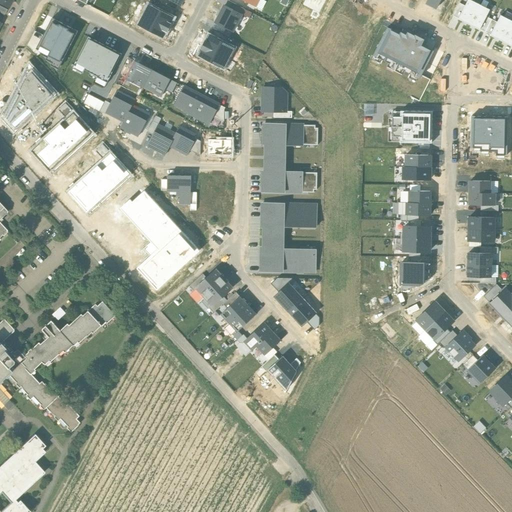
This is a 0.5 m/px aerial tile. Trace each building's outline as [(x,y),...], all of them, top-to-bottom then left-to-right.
[(440,0),(427,0),(426,3),(436,8),(440,0)] [(469,25),(479,4),(470,0),(467,0),(464,9),(458,19),(469,25)] [(161,2),(157,9),(173,18),(176,11),(161,2)] [(479,4),(469,25),(479,30),(485,19),(490,10),(479,4)] [(157,9),(149,5),(139,25),(163,37),(166,31),(167,32),(171,24),(170,23),(173,18),(157,9)] [(241,15),(224,6),(215,23),(233,32),(241,15)] [(453,17),(458,19),(464,9),(458,6),(453,17)] [(501,41),(511,21),(500,15),(496,25),(490,36),(501,41)] [(78,31),(52,18),(36,49),(43,52),(43,51),(49,54),(46,60),(53,63),(54,62),(60,65),(78,31)] [(490,36),(496,25),(485,19),(479,30),(490,36)] [(511,21),(501,41),(511,46),(511,45),(511,21)] [(394,31),(387,28),(373,55),(419,79),(434,51),(427,48),(428,47),(422,44),(425,39),(415,34),(414,35),(408,32),(406,36),(394,30),(394,31)] [(213,29),(210,36),(226,44),(229,37),(213,29)] [(226,44),(210,36),(206,42),(206,41),(202,49),(202,50),(199,55),(223,68),(234,48),(226,44)] [(122,54),(88,37),(74,65),(84,70),(85,70),(97,76),(97,77),(107,82),(122,54)] [(126,76),(133,62),(127,59),(119,73),(126,76)] [(143,88),(152,70),(134,61),(133,62),(126,76),(125,78),(143,88)] [(3,114),(18,130),(54,97),(27,67),(3,114)] [(170,79),(152,70),(143,88),(161,97),(170,79)] [(192,115),(202,96),(184,86),(175,104),(185,110),(185,111),(192,115)] [(263,88),(262,111),(274,112),(286,112),(286,111),(287,94),(282,88),(263,88)] [(135,100),(117,91),(106,112),(124,122),(132,106),(135,100)] [(104,102),(88,94),(83,104),(99,112),(104,102)] [(219,105),(202,96),(192,115),(209,124),(213,117),(219,105)] [(31,151),(50,171),(92,133),(65,103),(58,110),(66,119),(31,151)] [(225,108),(219,105),(213,117),(220,121),(224,121),(224,110),(225,108)] [(150,115),(132,106),(124,122),(121,127),(126,130),(125,131),(131,134),(131,133),(138,136),(150,115)] [(400,117),(392,117),(392,136),(400,137),(400,143),(431,143),(432,112),(400,111),(400,117)] [(486,117),(471,117),(470,148),(480,148),(480,151),(496,152),(496,155),(506,156),(507,117),(493,117),(493,116),(486,116),(486,117)] [(169,146),(176,134),(158,125),(147,145),(165,155),(169,146)] [(286,126),(262,125),(262,147),(265,147),(264,172),(261,172),(261,194),(302,195),(302,175),(284,174),(285,148),(302,149),(303,126),(286,125),(286,126)] [(176,134),(169,146),(187,155),(190,151),(194,142),(192,141),(194,138),(195,135),(180,127),(176,134)] [(200,141),(194,138),(192,141),(194,142),(190,151),(199,156),(200,155),(200,141)] [(232,139),(208,139),(207,155),(231,155),(232,139)] [(68,192),(87,212),(129,174),(103,144),(95,151),(103,160),(68,192)] [(406,155),(406,167),(430,167),(431,155),(406,155)] [(406,167),(403,167),(403,179),(430,179),(430,167),(406,167)] [(191,176),(167,176),(167,179),(167,191),(176,191),(176,196),(180,196),(180,204),(190,204),(191,192),(191,176)] [(470,193),(490,193),(490,181),(470,181),(470,193)] [(157,290),(199,251),(144,191),(132,202),(130,199),(120,208),(158,249),(137,268),(157,290)] [(409,203),(430,203),(430,191),(409,191),(409,203)] [(470,193),(469,205),(480,205),(494,205),(495,193),(490,193),(470,193)] [(231,198),(206,197),(206,216),(230,217),(231,198)] [(409,203),(407,203),(407,215),(430,215),(430,203),(409,203)] [(283,206),(261,206),(260,230),(262,230),(262,248),(259,248),(259,273),(315,275),(316,253),(284,252),(284,229),(316,229),(316,205),(284,204),(283,206)] [(469,229),(493,229),(494,217),(480,217),(469,217),(469,229)] [(404,227),(404,239),(430,239),(430,227),(404,227)] [(493,229),(469,229),(469,241),(480,241),(493,241),(493,229)] [(9,234),(0,241),(0,258),(17,243),(9,234)] [(430,251),(430,239),(404,239),(404,251),(430,251)] [(491,253),(468,253),(468,265),(491,265),(491,253)] [(411,263),(401,263),(400,291),(406,291),(429,280),(429,263),(411,263)] [(491,265),(468,265),(468,277),(490,277),(491,265)] [(204,297),(224,279),(216,270),(196,288),(204,297)] [(288,284),(289,284),(293,280),(292,278),(277,278),(271,284),(279,293),(288,284)] [(213,306),(232,288),(224,279),(204,297),(213,306)] [(288,284),(279,293),(275,296),(288,311),(302,299),(289,284),(288,284)] [(490,304),(511,326),(511,293),(511,295),(506,289),(490,304)] [(227,309),(240,296),(236,292),(223,304),(227,309)] [(229,323),(248,305),(240,296),(227,309),(221,314),(229,323)] [(302,299),(288,311),(302,325),(315,313),(302,299)] [(0,379),(7,374),(19,388),(20,387),(31,399),(33,397),(45,409),(46,408),(58,420),(59,419),(71,431),(80,423),(77,418),(80,416),(68,404),(67,405),(55,392),(54,394),(42,381),(40,383),(31,374),(31,373),(42,362),(44,364),(49,360),(51,362),(63,350),(65,352),(78,341),(79,343),(92,331),(93,333),(105,322),(107,323),(116,315),(102,301),(90,313),(88,311),(76,322),(74,320),(69,325),(68,323),(61,330),(52,320),(43,329),(43,330),(49,337),(41,344),(40,342),(24,356),(18,350),(16,350),(12,354),(1,343),(13,331),(13,330),(3,319),(0,321),(0,379)] [(426,329),(444,312),(435,302),(417,320),(426,329)] [(256,314),(248,305),(229,323),(237,332),(256,314)] [(60,319),(66,311),(60,307),(54,314),(60,319)] [(453,321),(444,312),(426,329),(435,339),(453,321)] [(257,346),(272,332),(264,323),(245,341),(253,350),(257,346)] [(445,349),(446,348),(458,336),(452,330),(439,343),(445,349)] [(463,331),(458,336),(446,348),(459,361),(474,345),(467,338),(468,336),(463,331)] [(272,332),(257,346),(265,355),(280,341),(272,332)] [(268,369),(279,360),(274,355),(261,367),(266,372),(268,369)] [(467,370),(480,384),(496,368),(488,361),(490,359),(486,355),(485,357),(483,355),(467,370)] [(290,364),(283,356),(279,360),(268,369),(273,374),(278,369),(281,372),(276,377),(287,389),(297,371),(296,371),(301,363),(296,358),(290,364)] [(490,391),(503,405),(506,403),(511,396),(511,382),(506,376),(490,391)] [(34,434),(0,464),(0,511),(28,511),(29,511),(19,500),(17,502),(14,499),(44,472),(34,461),(44,452),(41,448),(45,445),(34,434)]
